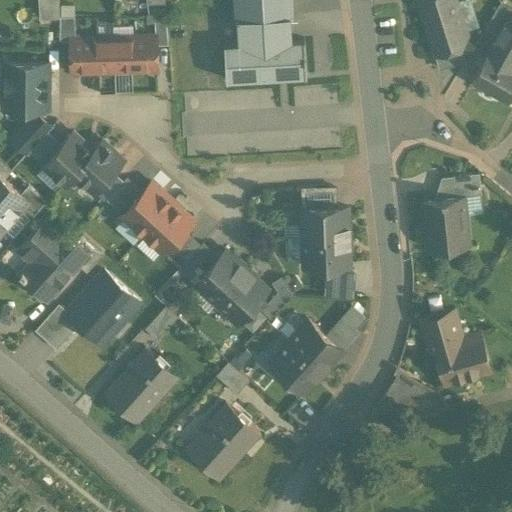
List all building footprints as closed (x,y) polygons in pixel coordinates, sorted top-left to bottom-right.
[(234,0),(235,17),(289,14),(287,0),(234,0)] [(420,0),(422,5),(423,13),(425,21),(430,28),(436,48),(434,49),(439,65),(463,58),(459,42),(461,41),(467,30),(456,0),(420,0)] [(511,30),(511,10),(498,2),(485,24),(498,31),(508,37),(511,30)] [(289,14),(235,17),(236,40),(222,41),(224,82),(305,78),(303,40),(290,41),(289,14)] [(73,15),(59,16),(58,40),(70,39),(70,37),(71,37),(71,39),(74,39),(73,15)] [(511,61),(511,30),(508,37),(498,31),(488,48),(511,61)] [(153,37),(113,38),(112,36),(113,66),(154,64),(154,66),(155,66),(154,34),(153,35),(153,37)] [(74,39),(71,39),(71,37),(70,37),(70,39),(71,69),(72,69),(72,67),(113,66),(112,36),(112,38),(74,39)] [(511,61),(488,48),(471,78),(507,99),(511,90),(511,61)] [(45,61),(4,60),(4,75),(0,81),(3,86),(3,106),(22,106),(36,106),(45,97),(45,61)] [(36,106),(22,106),(22,118),(8,134),(26,151),(51,124),(33,109),(36,106)] [(71,130),(42,162),(63,181),(101,138),(91,148),(71,130)] [(101,138),(63,181),(63,182),(73,171),(93,189),(122,157),(101,138)] [(478,170),(441,174),(443,190),(445,190),(445,194),(445,195),(462,193),(480,191),(478,170)] [(150,179),(121,212),(141,231),(171,198),(150,179)] [(8,181),(0,189),(0,229),(20,207),(28,198),(19,190),(8,181)] [(44,197),(26,182),(19,190),(28,198),(20,207),(28,215),(44,197)] [(335,183),(312,184),(313,205),(336,205),(335,183)] [(312,184),(300,184),(300,206),(313,205),(312,184)] [(445,194),(440,195),(441,197),(422,199),(427,246),(467,242),(462,193),(445,195),(445,194)] [(171,198),(141,231),(162,250),(192,217),(171,198)] [(313,205),(300,206),(301,234),(347,233),(346,204),(336,205),(313,205)] [(45,217),(19,247),(35,261),(27,270),(22,266),(18,270),(46,294),(76,260),(63,249),(73,239),(59,227),(57,228),(45,217)] [(73,239),(63,249),(76,260),(85,268),(103,248),(81,229),(73,239)] [(348,261),(347,233),(301,234),(302,263),(348,261)] [(224,246),(194,281),(215,300),(245,265),(224,246)] [(245,265),(215,300),(235,319),(266,285),(245,265)] [(144,299),(105,266),(65,312),(101,343),(112,331),(115,333),(144,299)] [(349,337),(367,311),(352,301),(334,326),(349,337)] [(176,314),(164,303),(144,325),(156,336),(176,314)] [(451,308),(421,317),(430,347),(435,346),(444,378),(488,365),(478,331),(460,337),(451,308)] [(341,346),(306,316),(287,337),(322,368),(341,346)] [(322,368),(287,337),(268,358),(303,389),(322,368)] [(177,373),(143,344),(103,388),(137,418),(177,373)] [(247,377),(226,359),(214,372),(236,390),(247,377)] [(393,372),(395,374),(371,412),(392,425),(406,404),(412,409),(414,406),(412,401),(410,400),(419,387),(394,370),(393,372)] [(259,430),(224,399),(184,444),(220,475),(259,430)]
